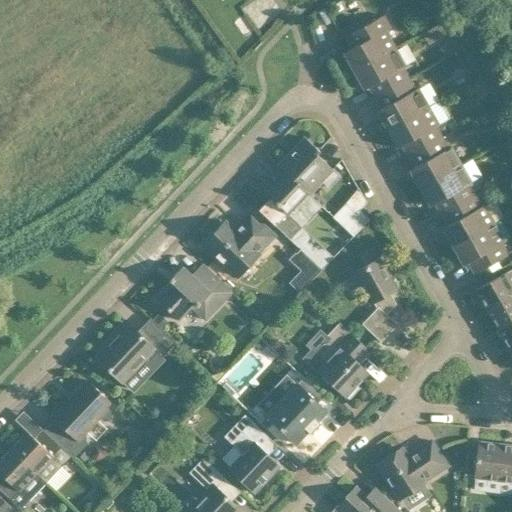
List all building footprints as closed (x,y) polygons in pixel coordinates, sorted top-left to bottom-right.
[(351,49),(347,51),(352,59),(348,62),(353,71),(395,48),(385,31),(390,28),(383,16),(345,37),(351,49)] [(395,48),(353,71),(359,82),(363,79),(368,88),(369,87),(375,98),(409,79),(402,68),(405,66),(395,48)] [(440,62),(447,73),(460,66),(453,54),(440,62)] [(409,79),(375,98),(381,109),(380,110),(385,118),(381,120),(386,130),(428,106),(418,88),(415,90),(409,79)] [(428,106),(386,130),(392,140),(396,138),(401,146),(402,146),(408,157),(442,137),(435,126),(438,125),(428,106)] [(304,137),(278,165),(280,167),(309,194),(321,181),(316,176),(326,165),(332,171),(332,170),(316,154),(319,151),(304,137)] [(442,137),(408,157),(414,167),(413,168),(418,176),(414,179),(419,189),(461,165),(451,147),(448,148),(442,137)] [(461,165),(419,189),(425,199),(429,196),(434,205),(435,204),(441,215),(475,196),(468,185),(472,183),(461,165)] [(309,194),(280,167),(260,189),(280,208),(269,220),(290,240),(322,206),(309,194)] [(475,196),(441,215),(447,226),(446,226),(451,235),(447,237),(453,247),(494,224),(484,205),(481,207),(475,196)] [(333,216),(337,221),(343,227),(356,214),(345,203),(333,216)] [(203,249),(212,256),(214,254),(238,277),(259,254),(257,253),(274,236),(250,213),(238,225),(241,227),(235,232),(224,222),(203,244),(206,246),(203,249)] [(322,244),(335,256),(353,235),(343,227),(337,221),(328,231),(332,234),(322,244)] [(494,224),(453,247),(458,257),(462,255),(466,263),(467,262),(474,274),(491,264),(508,255),(501,243),(505,242),(494,224)] [(313,262),(300,249),(296,253),(295,252),(288,259),(311,281),(321,270),(313,262)] [(324,251),(313,262),(321,270),(332,258),(324,251)] [(377,307),(360,323),(380,342),(397,325),(386,314),(396,304),(390,293),(396,289),(379,258),(353,273),(370,304),(372,301),(377,307)] [(172,287),(170,285),(156,300),(178,321),(191,307),(205,320),(232,292),(216,277),(202,263),(191,275),(182,266),(173,276),(178,281),(172,287)] [(482,292),(478,295),(487,310),(511,296),(511,271),(511,270),(479,287),(482,292)] [(511,296),(487,310),(498,330),(511,321),(511,296)] [(96,358),(110,371),(121,382),(142,359),(147,364),(157,353),(162,357),(175,343),(149,319),(137,332),(128,323),(96,358)] [(511,321),(498,330),(509,350),(511,347),(511,321)] [(318,370),(331,383),(345,397),(368,373),(353,359),(365,347),(350,333),(339,322),(326,336),(330,339),(315,354),(325,363),(318,370)] [(268,413),(261,422),(267,427),(273,422),(295,443),(296,442),(293,439),(308,423),(311,426),(326,411),(297,384),(295,386),(284,375),(257,403),(268,413)] [(43,430),(70,456),(73,459),(86,445),(85,432),(97,419),(111,419),(110,405),(112,404),(102,394),(87,380),(67,402),(53,402),(54,416),(52,417),(54,419),(43,430)] [(224,382),(221,385),(231,394),(233,391),(224,382)] [(236,475),(239,479),(254,493),(273,473),(274,474),(281,466),(276,462),(275,463),(254,443),(264,433),(249,419),(244,414),(223,436),(242,454),(228,468),(236,475)] [(26,431),(9,448),(45,482),(70,456),(43,430),(42,429),(34,438),(26,431)] [(377,463),(388,480),(399,499),(424,483),(423,481),(447,466),(431,441),(407,456),(401,448),(377,463)] [(511,445),(478,442),(475,462),(473,478),(511,482),(511,445)] [(463,454),(457,444),(447,450),(451,457),(457,457),(463,454)] [(0,490),(6,496),(19,509),(45,482),(9,448),(0,458),(0,490)] [(185,511),(235,511),(238,509),(222,493),(230,484),(204,458),(190,472),(208,489),(185,511)] [(357,486),(356,485),(330,511),(401,511),(382,493),(372,503),(355,487),(357,486)] [(0,511),(5,511),(11,507),(3,499),(0,496),(0,511)]
